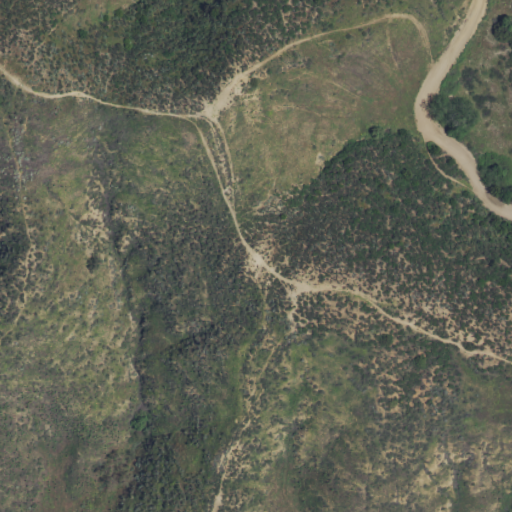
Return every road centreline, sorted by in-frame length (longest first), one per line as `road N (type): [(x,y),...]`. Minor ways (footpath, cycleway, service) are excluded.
road 1 (track): [(511,362),(421,333),(268,253),(230,210),(186,122),(57,90),(0,63)]
road 2 (track): [(511,215),(479,190),(424,114),(432,77),(476,0)]
